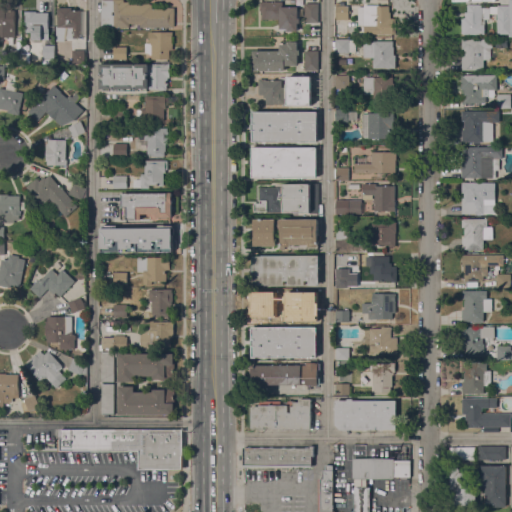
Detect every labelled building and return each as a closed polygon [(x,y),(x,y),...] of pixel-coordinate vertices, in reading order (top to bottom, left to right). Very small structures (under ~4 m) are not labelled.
[(140,27),(140,24),(135,24),(135,23),(129,23),(129,27),(113,27),(113,26),(101,26),(101,0),(124,0),(124,1),(129,1),(129,4),(134,4),(134,3),(152,3),(152,8),(164,8),(164,7),(174,7),(174,26),(140,27)] [(282,1),(282,6),(300,6),(300,22),(298,22),(298,30),(287,30),(287,28),(280,28),(280,19),(260,19),(260,1),(282,1)] [(335,17),(335,2),(338,2),(338,3),(346,3),(346,5),(348,5),(348,17),(335,17)] [(318,22),(304,22),(304,3),(318,3),(318,22)] [(377,4),(377,5),(389,5),(389,12),(390,11),(390,15),(395,15),(395,33),(364,33),(364,31),(362,31),(362,26),(364,26),(364,25),(358,25),(358,6),(364,6),(364,4),(377,4)] [(511,32),(510,32),(510,33),(497,33),(497,13),(489,13),(489,18),(484,18),(484,34),(463,34),(463,33),(461,33),(461,18),(463,18),(463,17),(465,17),(465,11),(467,11),(467,4),(482,4),(482,6),(497,6),(497,5),(510,5),(510,18),(511,18),(511,32)] [(14,36),(0,36),(0,7),(5,7),(5,9),(14,9),(14,36)] [(81,37),(64,37),(64,27),(57,27),(57,7),(71,7),(71,8),(72,8),(72,9),(81,9),(81,37)] [(43,39),(42,39),(42,40),(32,40),(32,31),(25,31),(25,28),(25,14),(24,14),(24,10),(36,10),(36,12),(48,12),(48,32),(43,39)] [(173,31),(172,49),(169,49),(169,59),(151,59),(151,54),(150,54),(148,52),(145,52),(145,42),(148,42),(149,31),(173,31)] [(349,38),(349,39),(355,39),(355,51),(349,51),(349,52),(349,54),(335,54),(335,38),(349,38)] [(462,57),(464,57),(464,48),(462,48),(462,38),(492,38),(492,47),(490,47),(490,59),(484,59),(484,69),(462,69),(462,57)] [(395,68),(373,67),(373,57),(363,56),(363,41),(374,41),(374,40),(393,40),(393,46),(394,46),(394,54),(395,54),(395,68)] [(258,70),(253,70),(253,50),(280,50),(280,43),(286,43),(286,41),(297,41),(297,49),(300,49),(300,54),(297,54),(297,65),(285,65),(285,70),(258,70)] [(54,44),(54,58),(42,58),(43,44),(54,44)] [(126,46),(126,58),(113,58),(113,46),(126,46)] [(21,49),(21,62),(9,62),(9,49),(21,49)] [(84,63),(71,63),(72,49),(85,49),(84,63)] [(318,69),(304,69),(304,50),(318,50),(318,69)] [(148,88),(147,88),(147,90),(103,90),(103,88),(100,88),(100,63),(148,63),(148,88)] [(150,63),(170,64),(170,77),(168,77),(168,84),(167,84),(167,89),(159,89),(159,88),(149,88),(150,63)] [(349,74),(349,88),(348,88),(348,94),(339,94),(339,88),(335,88),(335,74),(349,74)] [(497,74),(497,89),(486,89),(486,102),(464,102),(464,96),(462,96),(462,88),(461,88),(461,74),(497,74)] [(288,76),(311,76),(311,107),(288,107),(288,76)] [(363,77),(392,76),(392,83),(393,82),(394,95),(386,95),(386,103),(373,103),(373,93),(364,94),(363,77)] [(258,103),(258,78),(265,78),(265,79),(285,79),(285,104),(258,103)] [(46,111),(38,119),(28,110),(37,100),(39,102),(54,85),(61,91),(67,97),(69,94),(72,96),(76,92),(81,96),(75,102),(83,109),(75,117),(76,118),(61,125),(46,111)] [(23,92),(19,110),(20,110),(19,114),(7,112),(8,110),(0,108),(0,87),(15,90),(23,92)] [(511,93),(511,101),(511,107),(496,107),(497,93),(511,93)] [(168,95),(168,104),(166,104),(166,108),(164,108),(164,121),(159,121),(159,120),(150,120),(150,123),(141,123),(141,121),(137,121),(137,109),(145,109),(145,95),(168,95)] [(256,140),(256,141),(252,141),(252,109),(256,109),(256,110),(317,110),(317,140),(256,140)] [(348,109),(348,121),(335,121),(335,109),(348,109)] [(127,111),(126,124),(113,124),(113,110),(127,111)] [(499,110),(499,121),(493,121),(493,140),(483,140),(483,141),(480,141),(480,143),(474,143),(474,141),(462,141),(462,129),(464,129),(464,120),(462,120),(462,110),(499,110)] [(368,112),(389,112),(389,111),(394,111),(393,138),(368,138),(368,112)] [(73,137),(68,126),(80,121),(85,131),(73,137)] [(144,128),(160,128),(160,127),(168,127),(168,131),(168,140),(168,143),(166,143),(166,150),(165,150),(165,156),(154,155),(149,155),(149,154),(147,154),(147,138),(144,138),(144,128)] [(65,159),(67,159),(67,165),(47,164),(47,160),(45,160),(46,143),(48,143),(48,139),(66,139),(65,159)] [(127,143),(127,155),(113,155),(113,143),(127,143)] [(502,146),(502,158),(499,158),(499,169),(496,169),(496,178),(492,178),(492,177),(462,177),(462,161),(464,161),(464,156),(462,156),(462,146),(502,146)] [(317,147),(317,177),(252,177),(252,147),(317,147)] [(354,172),(354,162),(354,155),(372,155),(372,151),(396,151),(396,158),(396,172),(385,172),(385,177),(377,177),(377,172),(354,172)] [(168,160),(168,169),(166,169),(165,172),(164,172),(164,185),(158,185),(158,184),(149,184),(149,188),(141,187),(134,187),(134,179),(140,179),(140,176),(141,176),(141,173),(144,173),(145,160),(168,160)] [(348,167),(348,179),(336,179),(336,167),(348,167)] [(50,197),(41,205),(25,187),(36,177),(39,180),(44,176),(45,178),(49,174),(59,186),(60,185),(77,206),(66,216),(50,197)] [(127,175),(127,187),(113,187),(113,175),(127,175)] [(375,182),(375,185),(395,185),(395,210),(375,210),(374,202),(373,202),(373,200),(361,200),(361,193),(363,193),(363,182),(375,182)] [(495,182),(495,199),(483,199),(483,213),(481,213),(481,214),(477,214),(477,213),(461,213),(461,197),(464,197),(464,192),(461,192),(461,182),(495,182)] [(68,193),(73,183),(85,189),(86,201),(68,193)] [(319,213),(311,213),(311,211),(266,212),(266,211),(254,211),(254,203),(260,203),(260,187),(282,187),(282,184),(310,183),(318,183),(319,213)] [(168,192),(172,192),(172,195),(173,195),(173,199),(172,199),(172,217),(157,217),(157,213),(141,213),(141,219),(124,219),(124,207),(122,207),(122,192),(168,192)] [(4,222),(4,214),(0,214),(0,193),(8,194),(8,195),(20,195),(20,201),(24,201),(24,209),(21,209),(21,214),(19,214),(19,219),(14,219),(14,222),(4,222)] [(338,199),(338,198),(343,198),(343,199),(361,199),(361,202),(363,202),(363,211),(361,211),(361,213),(335,213),(335,199),(338,199)] [(275,218),(275,239),(276,239),(276,245),(254,245),(254,239),(254,225),(253,225),(253,218),(275,218)] [(318,218),(318,235),(320,235),(320,240),(318,240),(318,247),(290,247),(290,246),(285,246),(285,248),(280,248),(280,242),(282,242),(282,226),(281,226),(281,218),(318,218)] [(487,218),(487,227),(485,226),(485,229),(483,229),(483,249),(479,249),(479,250),(474,250),(474,249),(465,249),(465,248),(462,248),(462,237),(464,237),(464,228),(465,228),(465,227),(462,227),(462,218),(487,218)] [(395,246),(389,246),(389,244),(371,244),(372,222),(392,223),(392,222),(396,222),(395,246)] [(169,224),(169,242),(166,242),(166,252),(148,252),(148,246),(142,246),(142,236),(138,236),(138,224),(169,224)] [(336,230),(350,230),(350,241),(367,241),(366,251),(351,251),(351,252),(335,252),(336,230)] [(127,239),(127,252),(114,252),(114,239),(127,239)] [(0,241),(4,241),(4,242),(10,242),(10,253),(0,253),(0,241)] [(503,254),(504,265),(487,265),(488,275),(484,275),(484,279),(483,279),(483,280),(464,280),(464,272),(463,272),(463,264),(462,264),(462,254),(503,254)] [(253,256),(263,256),(263,255),(319,255),(319,284),(309,284),(309,279),(305,279),(305,284),(288,284),(288,280),(284,280),(284,284),(262,284),(253,284),(253,256)] [(385,256),(385,255),(389,255),(389,262),(392,262),(392,265),(397,265),(397,281),(390,281),(390,280),(373,280),(373,273),(370,273),(370,256),(385,256)] [(143,271),(137,271),(137,257),(170,256),(170,269),(167,269),(167,280),(152,280),(152,284),(144,284),(143,271)] [(21,279),(22,279),(22,282),(21,282),(20,286),(11,284),(11,287),(0,284),(0,264),(1,264),(2,258),(14,260),(15,258),(17,259),(18,257),(25,259),(21,279)] [(75,280),(60,296),(55,291),(54,294),(48,288),(39,297),(30,288),(39,278),(40,279),(52,267),(57,273),(62,268),(64,269),(75,280)] [(127,272),(127,284),(113,284),(114,271),(127,272)] [(510,273),(510,287),(497,287),(497,273),(510,273)] [(336,287),(335,275),(349,275),(349,287),(336,287)] [(164,289),(164,288),(172,288),(172,292),(173,292),(173,300),(172,300),(172,304),(168,304),(168,311),(165,311),(165,314),(164,314),(164,317),(153,316),(153,314),(152,314),(152,311),(142,311),(143,300),(149,300),(149,289),(164,289)] [(487,290),(487,298),(492,298),(492,311),(484,311),(483,321),(482,321),(482,322),(473,322),(473,321),(462,321),(462,309),(464,309),(464,300),(465,300),(465,298),(462,298),(462,289),(487,290)] [(267,312),(265,312),(265,307),(262,307),(262,306),(260,306),(260,292),(262,292),(262,291),(282,292),(282,301),(279,301),(279,310),(281,310),(281,316),(280,316),(280,319),(266,319),(267,312)] [(395,292),(395,312),(392,312),(392,318),(368,318),(368,312),(362,312),(362,302),(372,302),(372,292),(395,292)] [(72,313),(68,302),(81,297),(85,307),(72,313)] [(127,304),(127,314),(113,314),(113,303),(127,304)] [(319,323),(306,323),(306,310),(319,310),(319,311),(319,323)] [(349,310),(349,321),(336,321),(336,310),(349,310)] [(141,311),(141,319),(130,319),(130,311),(141,311)] [(72,316),(72,333),(74,333),(74,335),(76,335),(76,338),(74,338),(74,348),(60,348),(60,341),(47,341),(47,337),(46,337),(46,320),(48,320),(48,316),(72,316)] [(150,321),(174,321),(173,338),(172,338),(172,349),(140,349),(140,334),(150,329),(150,321)] [(317,356),(252,355),(252,325),(256,325),(256,326),(317,326),(317,356)] [(370,327),(381,328),(381,326),(391,326),(391,337),(397,337),(397,353),(390,353),(390,352),(370,352),(370,327)] [(494,326),(494,337),(483,337),(483,342),(484,343),(484,351),(483,351),(483,353),(464,353),(464,344),(463,344),(463,336),(462,336),(462,333),(462,326),(494,326)] [(101,351),(99,351),(99,336),(114,336),(114,334),(125,334),(125,336),(127,336),(127,342),(129,342),(129,346),(127,346),(127,348),(114,348),(114,351),(117,351),(117,352),(101,352),(101,351)] [(511,359),(497,359),(497,345),(511,345),(511,349),(511,359)] [(349,359),(336,359),(336,347),(349,347),(349,359)] [(40,350),(42,352),(43,352),(45,353),(48,350),(62,365),(63,367),(59,370),(66,378),(56,388),(46,377),(41,381),(28,367),(28,368),(24,364),(40,350)] [(84,352),(83,359),(76,359),(75,358),(75,351),(84,352)] [(117,352),(117,356),(114,356),(114,382),(101,382),(101,352),(117,352)] [(119,353),(175,353),(175,378),(153,378),(153,375),(134,375),(134,381),(119,381),(119,353)] [(86,373),(81,373),(81,375),(68,369),(73,358),(86,364),(86,373)] [(308,384),(252,384),(252,382),(251,382),(251,377),(252,377),(252,372),(251,372),(251,366),(252,366),(252,365),(307,364),(307,362),(318,362),(318,363),(320,363),(320,368),(318,368),(318,377),(320,377),(320,383),(318,383),(318,384),(308,384)] [(371,362),(395,362),(395,371),(394,371),(394,374),(392,374),(392,386),(391,386),(391,392),(374,391),(374,385),(372,385),(373,371),(371,371),(371,362)] [(486,362),(486,370),(491,370),(491,385),(484,385),(483,393),(480,393),(480,394),(477,394),(477,393),(465,393),(465,392),(462,392),(462,381),(464,381),(464,372),(465,372),(465,370),(462,370),(462,362),(486,362)] [(18,389),(19,389),(19,397),(13,397),(13,402),(4,402),(4,406),(0,406),(0,372),(9,373),(18,374),(18,389)] [(349,383),(349,394),(336,394),(336,383),(349,383)] [(114,413),(102,413),(102,384),(114,384),(114,413)] [(119,385),(134,385),(134,391),(153,391),(153,388),(175,388),(175,395),(173,395),(173,398),(175,398),(175,414),(119,414),(119,385)] [(40,406),(29,411),(24,398),(34,394),(40,406)] [(251,428),(251,406),(259,406),(259,400),(280,400),(280,404),(287,404),(287,400),(295,400),(295,401),(299,401),(299,398),(311,398),(311,428),(251,428)] [(335,399),(347,400),(347,398),(353,398),(353,400),(396,400),(396,430),(340,429),(335,424),(335,399)] [(468,427),(468,420),(465,420),(465,413),(464,413),(462,413),(462,398),(463,398),(497,398),(497,407),(496,407),(496,412),(510,412),(510,426),(482,426),(482,427),(468,427)] [(181,430),(181,470),(169,470),(169,468),(139,469),(139,450),(73,450),(73,451),(58,451),(58,439),(60,439),(60,430),(181,430)] [(244,467),(244,447),(309,447),(309,445),(314,445),(314,456),(312,456),(312,468),(244,467)] [(506,445),(505,459),(478,459),(478,445),(506,445)] [(475,446),(475,459),(450,459),(450,446),(475,446)] [(352,478),(352,458),(394,458),(394,459),(410,459),(410,476),(394,476),(394,478),(352,478)] [(321,478),(322,478),(322,469),(325,469),(325,465),(333,465),(333,511),(318,511),(318,478),(321,478)] [(476,506),(454,505),(455,488),(450,488),(451,473),(450,473),(450,465),(458,465),(458,468),(460,468),(460,471),(474,472),(474,487),(476,487),(476,506)] [(506,504),(505,504),(505,506),(495,506),(495,504),(486,504),(486,487),(481,487),(481,465),(506,465),(506,504)] [(370,511),(354,511),(355,486),(370,486),(370,511)]
